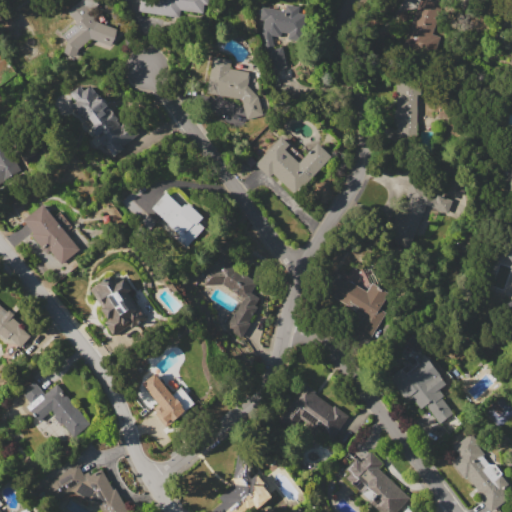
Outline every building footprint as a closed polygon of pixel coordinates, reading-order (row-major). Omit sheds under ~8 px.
[(77,50),(74,58),(63,55),(68,39),(62,33),(76,21),(67,11),(79,0),(96,0),(99,3),(90,11),(98,21),(117,28),(111,45),(91,38),(77,50)] [(209,0),(208,5),(206,4),(204,13),(180,9),(179,17),(138,10),(140,0),(209,0)] [(419,0),(429,0),(443,5),(437,22),(445,25),(437,48),(407,37),(419,0)] [(271,34),(274,48),(282,46),(286,65),(270,69),(262,33),(264,20),(260,19),(261,15),(258,15),(259,8),(262,8),(262,6),(285,10),(286,3),(300,6),(299,12),(306,13),(303,35),(282,31),(281,36),(271,34)] [(247,82),(253,89),(257,88),(264,114),(247,118),(241,98),(206,91),(213,55),(232,58),(230,67),(249,71),(247,82)] [(416,145),(395,145),(395,127),(392,127),(393,105),(396,105),(397,77),(418,78),(416,145)] [(91,85),(99,96),(101,95),(119,118),(117,119),(120,124),(128,118),(139,132),(122,144),(124,147),(113,155),(104,143),(102,145),(96,137),(97,136),(81,114),(79,115),(71,105),(76,101),(71,93),(81,86),(85,91),(91,85)] [(0,131),(1,133),(0,133),(0,137),(22,171),(1,184),(0,182),(0,131)] [(331,156),(295,192),(274,171),(269,176),(255,162),(282,135),(290,143),(285,148),(299,162),(318,143),(331,156)] [(251,165),(244,159),(249,154),(255,160),(251,165)] [(390,228),(406,195),(404,194),(411,180),(452,200),(443,217),(426,209),(412,238),(390,228)] [(464,193),(457,191),(459,180),(466,182),(464,193)] [(153,207),(167,192),(182,207),(185,203),(187,204),(189,202),(204,217),(199,223),(204,228),(185,248),(157,221),(162,216),(153,207)] [(43,204),(52,215),(59,210),(72,226),(66,231),(83,252),(64,268),(50,251),(45,254),(29,235),(34,231),(24,220),(43,204)] [(227,326),(243,299),(220,284),(204,284),(204,265),(213,265),(212,258),(218,258),(217,254),(231,253),(232,266),(258,282),(252,292),(260,297),(255,305),(258,306),(249,321),(250,322),(242,335),(227,326)] [(338,273),(367,291),(372,282),(389,292),(379,308),(385,312),(370,337),(355,327),(363,314),(327,292),(338,273)] [(82,288),(100,275),(109,289),(120,281),(125,287),(126,287),(130,287),(133,288),(135,290),(136,293),(136,296),(135,299),(134,301),(159,320),(152,325),(148,323),(118,345),(105,326),(117,317),(112,310),(115,308),(104,292),(92,301),(82,288)] [(0,303),(8,311),(10,309),(15,313),(12,316),(20,324),(19,325),(32,336),(21,347),(9,336),(6,339),(0,333),(0,303)] [(422,351),(447,383),(439,389),(444,396),(442,398),(450,407),(436,418),(425,404),(420,409),(409,396),(404,400),(387,379),(409,362),(402,352),(412,334),(427,343),(422,351)] [(155,372),(173,394),(182,386),(195,403),(167,426),(156,413),(157,412),(154,408),(159,404),(142,383),(155,372)] [(57,383),(91,422),(75,437),(62,422),(62,423),(55,415),(55,414),(52,410),(40,421),(27,406),(32,401),(22,391),(34,381),(45,394),(57,383)] [(304,382),(316,391),(314,393),(333,406),(334,404),(349,415),(331,440),(301,418),(294,428),(278,417),(304,382)] [(451,461),(459,454),(452,445),(468,431),(503,473),(501,475),(511,487),(511,489),(490,508),(477,492),(479,490),(468,476),(465,479),(451,461)] [(409,497),(396,511),(390,506),(384,511),(380,511),(369,501),(377,494),(368,486),(361,493),(351,484),(358,477),(347,466),(356,457),(360,460),(369,450),(383,463),(378,467),(409,497)] [(233,485),(237,451),(253,453),(250,477),(251,478),(258,472),(268,485),(265,488),(274,498),(255,511),(214,511),(213,510),(224,501),(219,495),(233,485)] [(59,511),(45,484),(79,464),(84,472),(89,469),(92,474),(101,468),(113,489),(116,487),(130,511),(59,511)]
